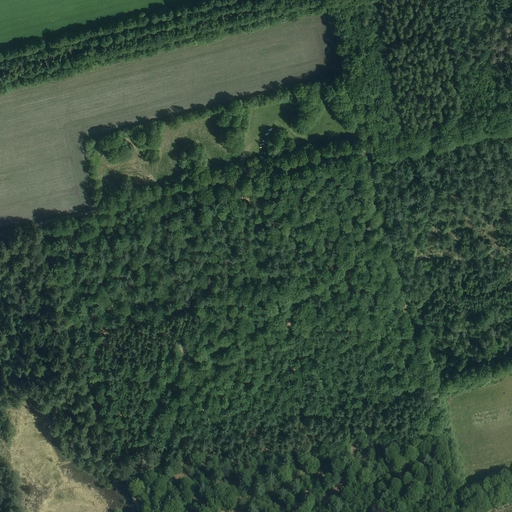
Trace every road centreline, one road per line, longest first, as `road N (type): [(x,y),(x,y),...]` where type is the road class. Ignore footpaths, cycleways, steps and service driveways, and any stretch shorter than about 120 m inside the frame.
road 1 (tertiary): [(140,511),(146,430),(171,378),(339,273),(369,228),(373,180),(329,0)]
road 2 (track): [(374,142),(0,232)]
road 3 (track): [(139,511),(39,222)]
road 4 (track): [(511,109),(374,142)]
